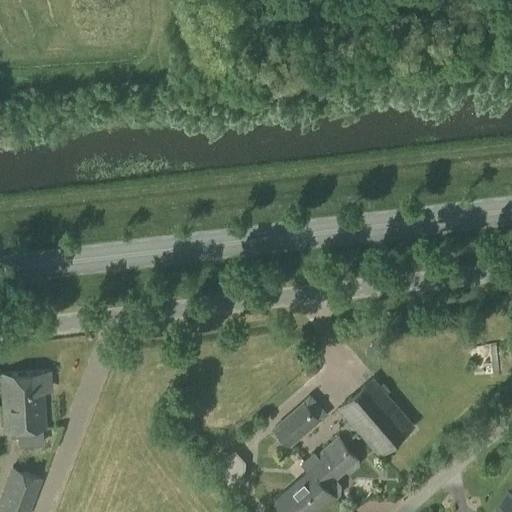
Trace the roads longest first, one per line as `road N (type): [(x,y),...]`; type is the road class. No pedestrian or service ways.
road 1 (primary): [(511,214),(0,275)]
road 2 (unclassified): [(511,275),(0,332)]
road 3 (unclassified): [(399,511),(511,412)]
